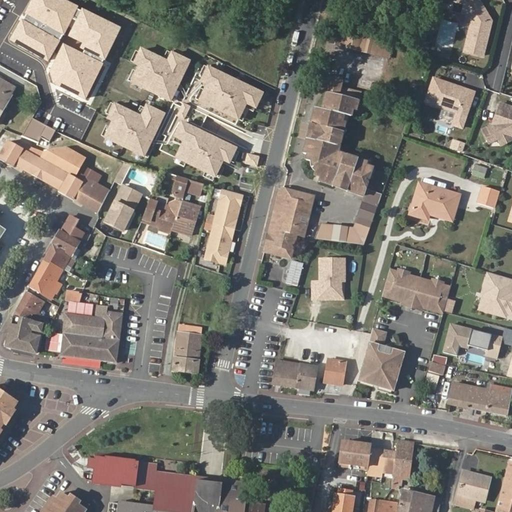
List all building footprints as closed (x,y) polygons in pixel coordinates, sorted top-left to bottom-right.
[(492,20),(479,0),(455,0),(453,11),(466,13),(472,23),(466,50),(484,55),(492,20)] [(327,42),(344,47),(348,33),(330,28),(327,42)] [(344,47),(358,50),(361,36),(348,33),(344,47)] [(358,50),(388,58),(392,44),(361,36),(358,50)] [(189,61),(171,53),(167,62),(141,50),(134,64),(139,66),(132,83),(171,101),(189,61)] [(447,52),(438,50),(436,57),(445,59),(447,52)] [(87,84),(55,66),(46,82),(78,100),(87,84)] [(262,91),(208,67),(202,81),(208,84),(200,101),(239,118),(247,101),(256,105),(262,91)] [(341,81),(329,78),(326,91),(337,94),(339,89),(341,81)] [(0,114),(15,88),(0,79),(0,114)] [(453,89),(447,87),(447,84),(434,80),(426,103),(457,113),(467,116),(475,93),(454,86),(453,89)] [(351,115),(352,110),(356,93),(339,89),(337,94),(326,91),(322,105),(351,115)] [(352,110),(358,111),(361,102),(358,101),(360,94),(356,93),(352,110)] [(191,106),(184,103),(178,116),(185,119),(191,106)] [(495,120),(493,125),(484,131),(491,144),(508,136),(511,137),(511,106),(500,103),(498,111),(502,112),(499,122),(495,120)] [(365,165),(342,157),(335,145),(343,115),(349,117),(350,117),(351,115),(322,105),(321,110),(314,108),(310,125),(312,125),(312,126),(322,129),(319,138),(315,137),(314,141),(306,139),(302,153),(307,155),(305,160),(310,162),(315,170),(314,174),(319,176),(317,180),(332,185),(335,178),(338,179),(339,175),(349,178),(346,187),(347,187),(346,190),(361,195),(368,176),(371,167),(365,165)] [(142,118),(116,106),(109,120),(114,122),(107,139),(146,157),(165,115),(147,107),(142,118)] [(463,128),(467,116),(457,113),(453,124),(463,128)] [(340,144),(342,142),(349,117),(343,115),(335,145),(340,144)] [(237,147),(183,123),(176,137),(186,141),(178,158),(217,175),(225,159),(231,161),(237,147)] [(310,125),(306,139),(314,141),(315,137),(319,138),(322,129),(312,126),(312,125),(310,125)] [(465,145),(456,141),(454,149),(462,151),(465,145)] [(78,180),(74,178),(85,158),(66,148),(45,152),(40,161),(23,151),(24,150),(8,142),(0,156),(0,159),(15,167),(15,166),(59,190),(59,193),(77,203),(98,214),(110,191),(81,175),(78,180)] [(346,155),(340,144),(335,145),(342,157),(346,155)] [(259,156),(247,153),(244,163),(256,166),(259,156)] [(366,162),(367,159),(350,153),(348,153),(346,155),(342,157),(365,165),(366,162)] [(120,171),(127,174),(132,165),(124,163),(120,171)] [(487,168),(474,164),(473,170),(485,174),(487,168)] [(332,185),(346,190),(347,187),(346,187),(349,178),(339,175),(338,179),(335,178),(332,185)] [(179,198),(179,190),(183,178),(178,176),(173,193),(176,197),(179,198)] [(187,193),(200,197),(205,184),(183,178),(179,190),(179,198),(184,200),(187,193)] [(482,184),(477,201),(496,207),(501,190),(482,184)] [(459,196),(420,185),(411,215),(427,220),(429,214),(451,220),(459,196)] [(105,223),(120,230),(135,193),(123,187),(105,223)] [(267,251),(278,206),(283,187),(278,189),(273,210),(274,211),(264,251),(267,251)] [(291,194),(292,190),(283,187),(278,206),(306,215),(311,197),(297,193),(297,195),(291,194)] [(243,195),(223,189),(215,218),(235,223),(243,195)] [(314,238),(364,246),(367,237),(381,195),(366,190),(352,228),(319,223),(314,238)] [(309,216),(314,196),(298,191),(297,193),(311,197),(306,215),(309,216)] [(120,230),(123,232),(141,196),(135,193),(120,230)] [(151,221),(173,229),(179,211),(179,201),(174,200),(170,202),(168,206),(150,200),(143,218),(151,221)] [(190,205),(182,203),(179,211),(187,213),(190,205)] [(173,229),(191,236),(199,209),(190,205),(187,213),(179,211),(173,229)] [(295,234),(301,236),(304,223),(298,221),(299,217),(305,219),(306,215),(278,206),(267,251),(289,257),(295,234)] [(69,217),(65,223),(74,228),(77,222),(69,217)] [(235,223),(215,218),(213,224),(234,229),(235,223)] [(160,231),(171,235),(173,229),(151,221),(150,224),(161,228),(160,231)] [(80,243),(85,235),(74,228),(65,223),(60,232),(80,243)] [(232,236),(234,229),(213,224),(212,230),(232,236)] [(204,258),(224,264),(232,236),(212,230),(204,258)] [(66,266),(72,268),(84,245),(80,243),(60,232),(42,262),(54,269),(56,267),(63,271),(66,266)] [(300,263),(289,260),(283,282),(294,285),(300,263)] [(333,298),(341,290),(341,283),(341,278),(345,278),(345,260),(319,260),(320,283),(312,283),(313,301),(320,301),(321,298),(333,298)] [(28,287),(39,294),(54,269),(42,262),(28,287)] [(424,303),(444,309),(451,283),(441,280),(439,277),(435,276),(431,277),(411,272),(409,268),(404,267),(401,269),(390,266),(383,291),(403,297),(414,300),(424,303)] [(51,292),(56,294),(62,285),(57,282),(63,271),(56,267),(54,269),(39,294),(47,298),(51,292)] [(483,293),(493,296),(488,312),(500,315),(501,312),(511,314),(511,279),(489,273),(483,293)] [(320,301),(344,301),(341,290),(333,298),(321,298),(320,301)] [(66,300),(78,302),(78,293),(67,291),(66,300)] [(40,315),(38,314),(43,304),(25,293),(12,316),(20,318),(36,322),(40,315)] [(488,312),(493,296),(483,293),(478,309),(488,312)] [(119,304),(120,299),(111,297),(110,308),(118,310),(119,304)] [(455,300),(448,298),(444,310),(452,312),(455,300)] [(97,307),(96,319),(65,315),(60,355),(117,363),(123,316),(105,313),(106,308),(97,307)] [(12,316),(10,319),(9,324),(18,326),(20,318),(12,316)] [(11,348),(36,353),(42,323),(39,323),(36,322),(20,318),(18,326),(9,324),(7,339),(11,348)] [(443,351),(457,354),(460,342),(488,349),(488,346),(498,349),(502,336),(450,323),(443,351)] [(202,328),(179,325),(178,332),(201,335),(202,328)] [(503,342),(511,343),(511,327),(506,327),(503,342)] [(379,386),(392,390),(403,354),(384,348),(388,334),(372,330),(371,334),(358,380),(374,384),(374,381),(379,383),(379,386)] [(201,335),(178,332),(173,371),(197,374),(201,335)] [(498,349),(488,346),(488,349),(487,354),(497,356),(498,349)] [(431,354),(429,361),(441,363),(443,357),(431,354)] [(346,362),(328,360),(324,383),(342,386),(346,362)] [(314,392),(318,368),(277,361),(272,385),(314,392)] [(441,363),(429,361),(427,369),(441,372),(443,363),(441,363)] [(486,389),(453,382),(449,404),(506,414),(510,388),(487,384),(486,389)] [(0,428),(3,424),(13,409),(18,402),(0,390),(0,428)] [(7,423),(14,412),(13,409),(3,424),(7,423)] [(402,480),(406,480),(410,440),(404,440),(397,439),(395,452),(370,449),(368,470),(383,472),(392,472),(391,487),(395,487),(400,488),(402,480)] [(367,475),(368,470),(370,449),(342,445),(339,467),(358,469),(358,474),(367,475)] [(222,474),(212,473),(201,472),(162,467),(163,461),(127,456),(124,486),(159,490),(158,499),(123,494),(120,511),(279,511),(280,503),(254,499),(256,479),(222,474)] [(511,511),(511,461),(510,461),(496,511),(511,511)] [(474,478),(475,474),(463,472),(456,505),(472,509),(474,499),(484,501),(489,481),(474,478)] [(338,494),(335,494),(332,511),(351,511),(353,496),(350,496),(351,491),(339,490),(338,494)] [(439,511),(443,500),(404,490),(398,511),(439,511)] [(86,511),(87,511),(81,507),(79,509),(76,508),(78,505),(69,499),(67,501),(64,499),(66,497),(61,493),(56,500),(48,511),(86,511)] [(78,505),(80,502),(70,496),(68,498),(69,499),(78,505)] [(48,511),(56,500),(53,498),(43,511),(48,511)] [(368,511),(394,511),(395,503),(392,502),(370,500),(368,511)]
